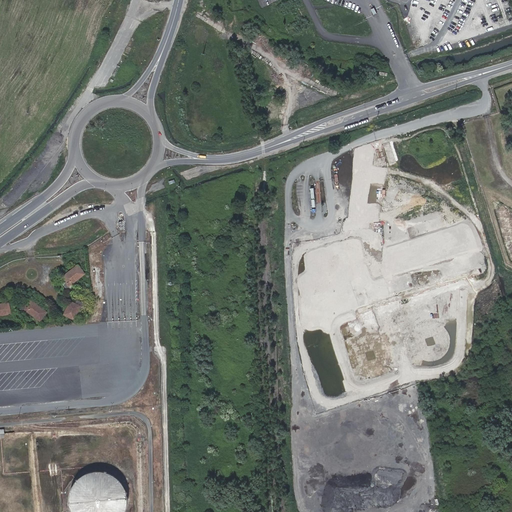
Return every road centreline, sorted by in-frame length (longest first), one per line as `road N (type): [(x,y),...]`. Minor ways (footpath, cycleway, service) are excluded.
road 1 (unclassified): [(202,159),(248,153),(511,64)]
road 2 (unknown): [(333,225),(312,226),(287,200),(295,391)]
road 3 (unknown): [(399,342),(430,472),(423,496),(388,511)]
road 4 (unknown): [(333,225),(365,223),(376,232),(399,342)]
road 5 (unknown): [(295,391),(312,392),(329,359),(341,354),(376,364),(399,342)]
road 6 (unknown): [(308,511),(299,494),(295,391)]
